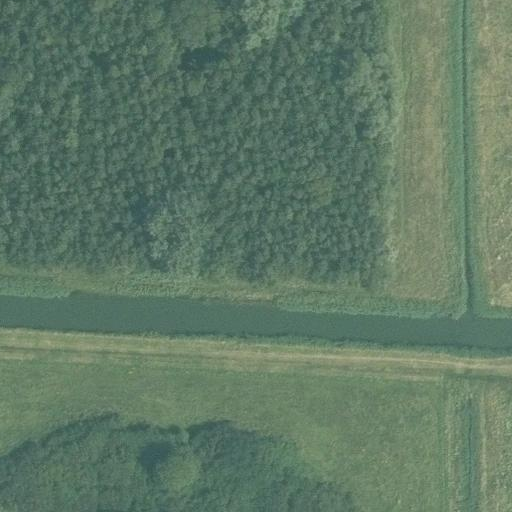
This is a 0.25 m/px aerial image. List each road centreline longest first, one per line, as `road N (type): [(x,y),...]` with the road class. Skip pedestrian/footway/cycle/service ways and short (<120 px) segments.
road 1 (track): [(511,380),(0,349)]
road 2 (track): [(408,284),(0,264)]
